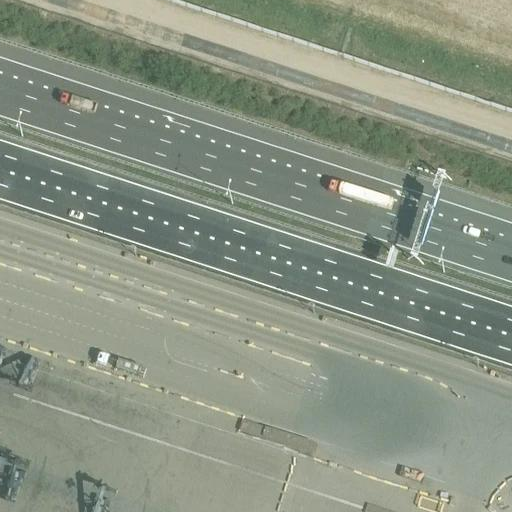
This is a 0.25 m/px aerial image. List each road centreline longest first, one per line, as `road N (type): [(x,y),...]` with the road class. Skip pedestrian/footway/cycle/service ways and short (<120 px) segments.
road 1 (motorway): [(511,263),(0,96)]
road 2 (motorway): [(0,166),(511,332)]
